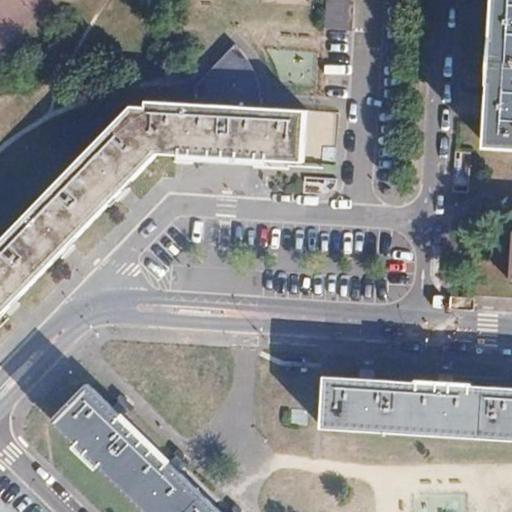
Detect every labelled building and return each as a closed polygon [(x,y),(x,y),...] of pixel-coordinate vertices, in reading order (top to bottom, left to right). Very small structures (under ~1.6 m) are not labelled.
[(329,0),(328,30),(352,31),(354,0),(329,0)] [(511,0),(497,0),(489,147),(511,147),(511,0)] [(196,87),(195,104),(261,109),(261,102),(261,95),(260,88),(259,81),(257,74),(255,67),(252,60),(249,54),(246,48),(236,44),(196,87)] [(304,163),(308,112),(261,109),(195,104),(149,101),(148,108),(133,106),(0,243),(0,317),(159,154),(189,156),(258,160),(304,163)] [(511,387),(328,375),(325,428),(511,439),(511,387)] [(90,387),(52,425),(142,511),(220,511),(193,486),(130,426),(90,387)]
